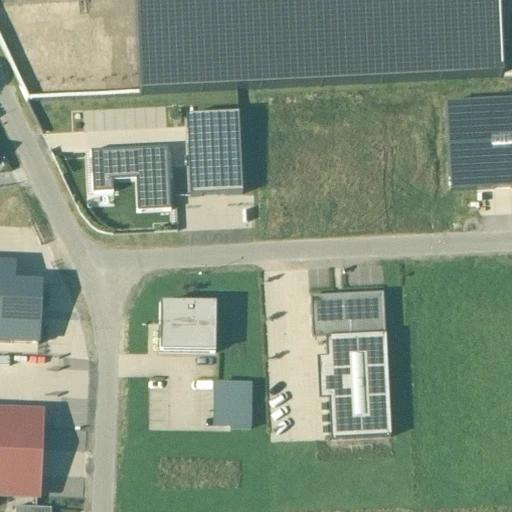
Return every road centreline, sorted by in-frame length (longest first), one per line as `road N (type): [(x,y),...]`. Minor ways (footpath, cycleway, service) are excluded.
road 1 (unclassified): [(511,244),(90,269)]
road 2 (unclassified): [(90,269),(107,303),(104,511)]
road 3 (unclassified): [(0,93),(90,269)]
